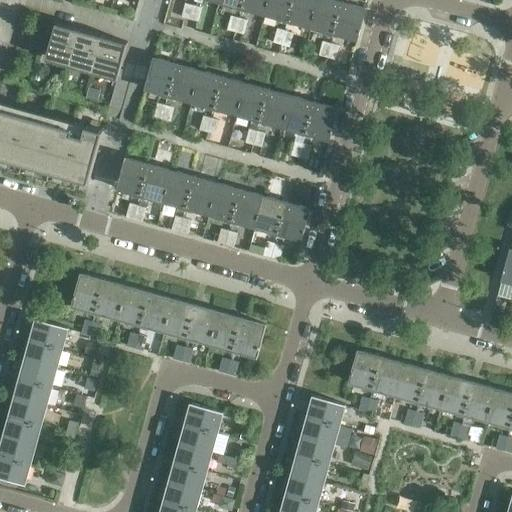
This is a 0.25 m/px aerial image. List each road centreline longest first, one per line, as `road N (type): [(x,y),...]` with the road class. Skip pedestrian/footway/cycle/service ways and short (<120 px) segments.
road 1 (residential): [(309,283),(389,0)]
road 2 (residential): [(309,283),(31,211)]
road 3 (residential): [(125,511),(171,373),(275,397)]
road 4 (residential): [(60,511),(0,495),(0,319)]
road 5 (residential): [(440,317),(501,99)]
road 6 (unknown): [(365,91),(149,27)]
road 7 (residential): [(440,317),(309,283)]
